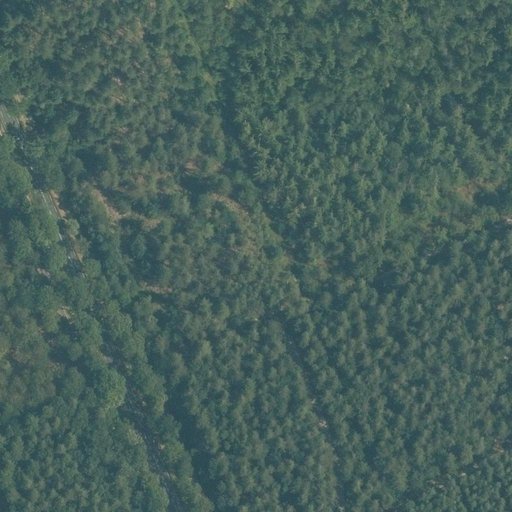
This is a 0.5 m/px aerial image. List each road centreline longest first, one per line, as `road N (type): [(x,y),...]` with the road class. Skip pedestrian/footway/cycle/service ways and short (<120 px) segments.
road 1 (unknown): [(511,222),(440,238),(280,312),(328,441),(341,511)]
road 2 (secondary): [(177,511),(0,94)]
road 3 (track): [(398,511),(511,449)]
